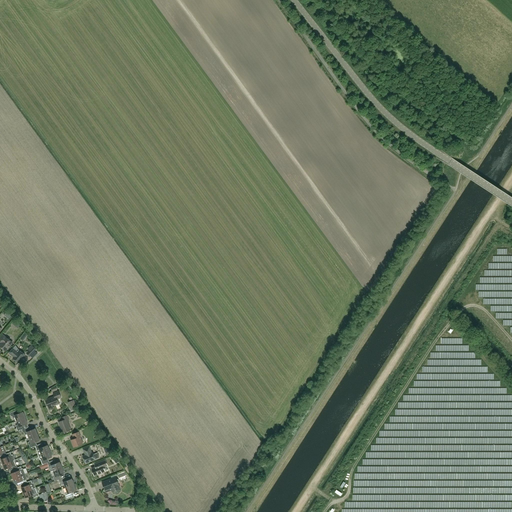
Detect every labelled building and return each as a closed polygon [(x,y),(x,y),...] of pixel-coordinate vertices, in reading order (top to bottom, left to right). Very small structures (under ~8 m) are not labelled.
[(3,335),(0,338),(0,341),(2,343),(0,346),(5,351),(12,342),(6,337),(3,335)] [(13,348),(9,353),(14,357),(13,358),(19,363),(25,355),(19,350),(15,346),(16,345),(13,348)] [(33,346),(27,353),(30,356),(36,349),(33,346)] [(45,400),(49,409),(55,406),(55,405),(59,403),(57,400),(58,398),(61,397),(59,391),(53,393),(54,397),(45,400)] [(26,417),(24,413),(24,414),(23,412),(18,414),(16,410),(10,413),(11,417),(12,416),(13,418),(15,417),(17,421),(26,417)] [(59,422),(61,427),(63,433),(71,430),(68,422),(69,421),(67,415),(62,417),(64,420),(59,422)] [(18,431),(22,430),(24,429),(22,425),(28,423),(27,422),(27,421),(26,417),(17,421),(18,425),(16,425),(18,431)] [(24,429),(22,430),(23,433),(24,433),(25,435),(27,434),(29,438),(38,434),(36,430),(35,428),(30,431),(29,427),(24,429)] [(71,440),(74,447),(83,443),(80,437),(81,437),(79,432),(72,434),(74,439),(71,440)] [(35,446),(36,446),(35,442),(40,440),(39,438),(40,438),(38,434),(29,438),(30,441),(28,442),(30,448),(35,446)] [(41,444),(36,446),(35,446),(38,452),(37,452),(38,455),(50,451),(49,447),(48,447),(47,445),(42,447),(41,444)] [(97,453),(93,454),(93,453),(91,453),(89,447),(83,449),(86,455),(83,456),(85,463),(99,458),(97,453)] [(48,462),(47,459),(52,457),(51,455),(52,455),(50,451),(38,455),(40,459),(42,465),(47,463),(48,462)] [(3,458),(1,459),(3,464),(13,460),(15,460),(12,454),(11,455),(10,452),(6,454),(5,455),(2,456),(3,458)] [(3,464),(5,470),(10,468),(11,470),(15,469),(17,468),(18,468),(17,465),(15,465),(13,460),(3,464)] [(48,462),(47,463),(50,468),(51,472),(53,471),(63,467),(61,463),(60,464),(60,462),(54,464),(53,460),(48,462)] [(94,464),(96,467),(92,469),(94,475),(105,471),(103,467),(107,466),(105,460),(94,464)] [(11,473),(13,479),(21,475),(25,474),(23,469),(22,469),(21,466),(18,468),(17,468),(15,469),(16,471),(11,473)] [(60,479),(59,476),(64,473),(64,472),(63,467),(53,471),(55,475),(52,476),(55,481),(58,480),(60,479)] [(27,482),(26,480),(27,479),(25,474),(21,475),(13,479),(15,484),(20,482),(21,484),(25,483),(27,482)] [(64,484),(65,488),(75,484),(73,480),(72,479),(67,481),(65,477),(60,479),(58,480),(60,483),(61,483),(62,485),(64,484)] [(119,489),(119,488),(120,488),(118,483),(119,482),(118,479),(117,479),(116,477),(110,479),(110,480),(102,483),(105,490),(111,488),(113,489),(112,489),(113,491),(113,492),(114,492),(116,493),(117,492),(118,492),(119,491),(119,489)] [(21,487),(23,493),(35,488),(33,483),(32,483),(31,481),(27,482),(25,483),(27,485),(21,487)] [(65,488),(63,489),(65,492),(67,498),(73,496),(71,492),(76,490),(76,488),(75,484),(65,488)] [(35,488),(23,493),(25,498),(31,496),(32,498),(39,496),(38,493),(37,493),(35,488)]
